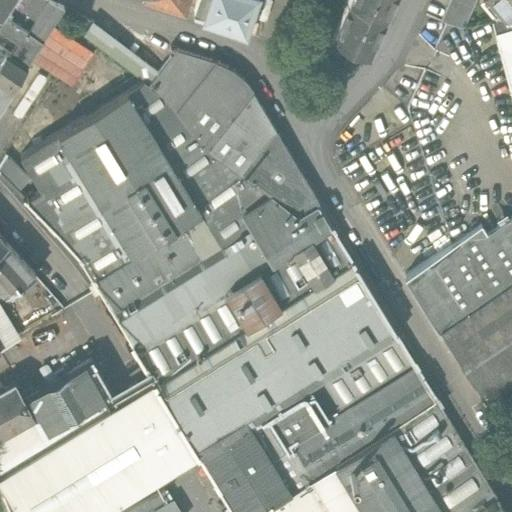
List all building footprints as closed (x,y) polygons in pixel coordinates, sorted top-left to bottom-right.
[(8,0),(0,0),(0,12),(8,0)] [(63,6),(50,0),(8,0),(0,12),(41,40),(52,24),(58,15),(58,13),(59,14),(63,6)] [(154,0),(184,11),(187,0),(154,0)] [(197,0),(193,13),(244,31),(253,0),(197,0)] [(372,45),(384,17),(348,0),(331,37),(341,41),(341,42),(358,50),(358,49),(366,53),(369,44),(372,45)] [(384,17),(391,0),(347,0),(348,0),(384,17)] [(449,0),(441,19),(460,27),(464,26),(475,0),(449,0)] [(511,0),(490,0),(504,16),(511,14),(511,0)] [(0,12),(0,27),(19,40),(10,54),(25,64),(26,63),(41,40),(0,12)] [(451,240),(404,271),(483,395),(511,376),(511,14),(504,16),(492,20),(511,91),(511,213),(486,230),(480,221),(472,226),(451,240)] [(58,15),(52,24),(60,30),(66,21),(58,15)] [(206,146),(295,211),(318,198),(251,87),(246,79),(240,74),(234,69),(227,65),(219,61),(212,58),(175,47),(170,53),(169,52),(156,69),(135,53),(134,53),(132,53),(131,53),(130,54),(127,59),(124,55),(115,47),(110,46),(114,41),(114,39),(114,37),(113,36),(91,20),(83,33),(149,83),(167,96),(206,146)] [(0,81),(10,88),(25,64),(10,54),(6,51),(0,59),(0,81)] [(9,89),(10,89),(35,106),(52,81),(26,63),(25,64),(10,88),(9,89)] [(136,351),(152,377),(151,378),(156,386),(156,385),(192,444),(191,444),(196,452),(213,479),(232,511),(504,511),(492,480),(441,401),(344,243),(318,198),(295,211),(206,146),(167,96),(149,83),(143,79),(137,75),(100,98),(103,103),(97,107),(93,100),(82,108),(86,114),(20,155),(41,189),(25,199),(47,221),(53,228),(84,262),(129,337),(129,338),(131,342),(136,351)] [(9,89),(10,88),(0,81),(0,104),(10,89),(9,89)] [(0,161),(0,173),(17,190),(30,178),(5,153),(1,160),(0,161)] [(34,273),(6,242),(0,247),(0,287),(4,291),(34,273)] [(0,304),(0,347),(19,336),(17,333),(0,304)] [(54,438),(117,399),(92,357),(28,396),(54,438)] [(192,444),(156,385),(156,386),(151,378),(117,399),(54,438),(0,470),(0,482),(18,511),(97,511),(196,452),(191,444),(192,444)] [(0,431),(30,411),(11,382),(0,388),(0,431)] [(180,511),(166,488),(121,511),(180,511)]
